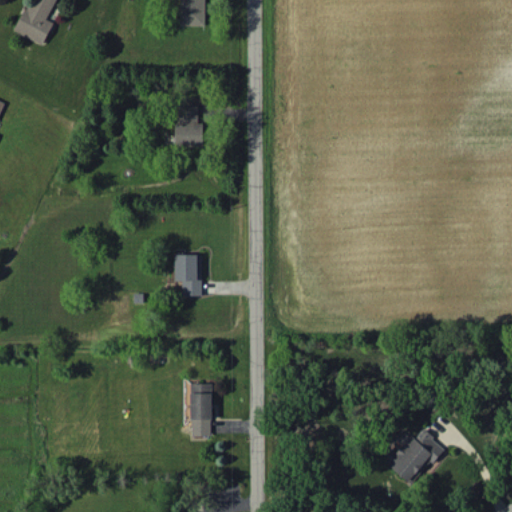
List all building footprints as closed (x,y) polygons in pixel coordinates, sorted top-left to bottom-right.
[(29,0),(15,30),(43,44),(54,21),(47,18),(55,0),(29,0)] [(205,0),(180,0),(180,25),(205,25),(205,0)] [(198,105),(176,105),(177,145),(204,145),(203,122),(198,122),(198,105)] [(202,295),(202,253),(175,254),(176,280),(183,280),(183,295),(202,295)] [(211,435),(212,383),(192,382),(191,434),(211,435)] [(413,483),(444,446),(423,428),(415,438),(405,430),(394,443),(382,458),(413,483)]
